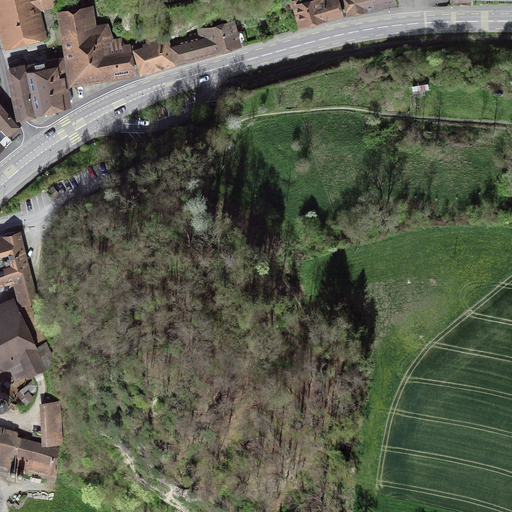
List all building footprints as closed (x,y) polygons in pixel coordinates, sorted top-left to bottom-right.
[(0,0),(0,3),(9,41),(39,34),(30,0),(0,0)] [(299,11),(302,22),(334,13),(334,12),(341,10),(338,0),(309,0),(310,0),(294,5),(296,11),(299,11)] [(393,1),(392,0),(347,0),(350,10),(393,1)] [(86,10),(62,14),(65,33),(64,33),(72,82),(131,73),(127,45),(123,45),(123,43),(119,40),(112,41),(111,32),(107,32),(106,26),(90,29),(86,10)] [(174,45),(178,59),(238,43),(233,21),(208,28),(209,32),(200,35),(199,32),(194,33),(196,39),(174,45)] [(136,47),(142,69),(172,61),(165,39),(136,47)] [(26,70),(24,63),(19,64),(19,68),(11,70),(21,113),(34,110),(26,70)] [(26,70),(34,110),(56,105),(67,103),(58,63),(26,70)] [(0,127),(5,133),(17,123),(0,101),(0,127)] [(61,193),(53,184),(47,189),(55,198),(61,193)] [(0,280),(14,277),(21,303),(35,299),(19,236),(6,239),(6,237),(0,238),(0,280)] [(0,363),(9,359),(17,377),(50,362),(49,353),(46,342),(27,302),(22,304),(22,303),(0,313),(0,363)] [(34,391),(30,385),(18,393),(26,404),(32,399),(29,394),(34,391)] [(60,402),(44,402),(46,442),(62,441),(60,402)] [(1,427),(0,430),(0,461),(8,463),(11,453),(52,464),(56,449),(15,438),(17,431),(1,427)]
